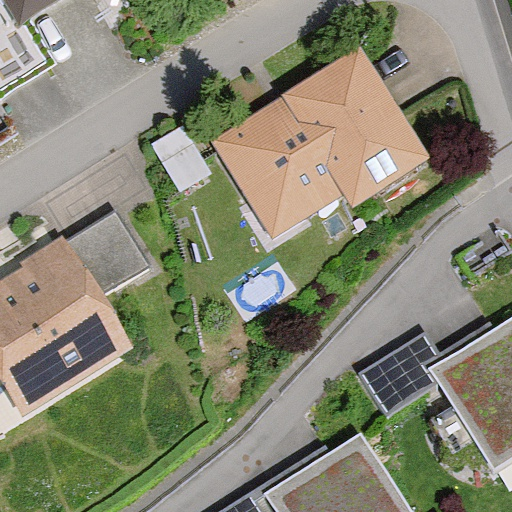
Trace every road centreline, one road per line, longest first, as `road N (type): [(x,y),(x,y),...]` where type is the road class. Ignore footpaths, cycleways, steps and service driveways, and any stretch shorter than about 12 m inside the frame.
road 1 (residential): [(331,0),(0,201)]
road 2 (residential): [(511,136),(468,0)]
